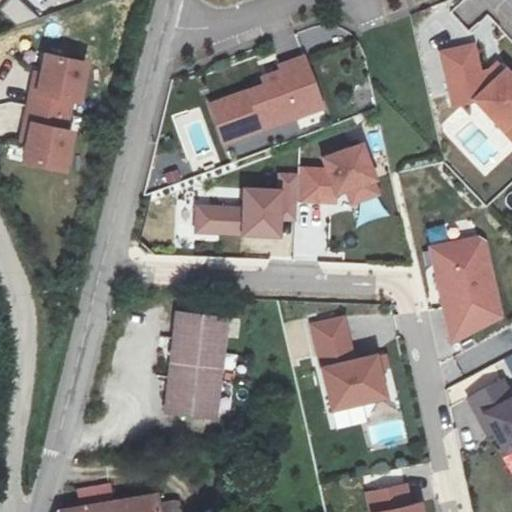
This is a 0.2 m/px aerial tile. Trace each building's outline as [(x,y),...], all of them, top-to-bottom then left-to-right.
[(9,0),(1,9),(19,26),(39,18),(20,0),(9,0)] [(481,34),(450,42),(464,93),(484,87),(510,116),(511,113),(511,60),(507,66),(500,59),(488,60),(481,34)] [(272,74),(217,94),(231,132),(308,103),(301,85),(325,77),(313,46),(286,56),(288,60),(269,67),(272,74)] [(511,55),(508,51),(500,59),(507,66),(511,60),(511,55)] [(33,71),(18,143),(27,144),(23,161),(69,170),(77,129),(70,128),(75,101),(83,103),(91,62),(44,53),(40,72),(33,71)] [(301,85),(308,103),(331,94),(325,77),(301,85)] [(201,113),(178,119),(191,168),(214,161),(201,113)] [(193,205),(193,236),(274,239),(274,222),(291,223),(292,203),(300,203),(299,216),(316,215),(316,210),(332,211),(331,195),(345,194),(347,207),(375,194),(356,143),(315,159),(314,170),(295,171),(295,175),(275,176),(275,191),(235,192),(234,205),(193,205)] [(479,240),(421,247),(426,271),(435,270),(446,347),(489,309),(479,240)] [(215,324),(165,320),(159,420),(208,423),(215,324)] [(343,321),(309,325),(320,408),(375,401),(370,356),(348,357),(343,321)] [(511,391),(502,375),(478,389),(486,405),(475,412),(498,453),(511,446),(511,391)] [(372,424),(373,442),(402,440),(401,421),(372,424)] [(76,489),(80,506),(114,498),(110,483),(76,489)] [(403,487),(362,491),(363,511),(416,511),(416,502),(405,503),(403,487)] [(59,511),(170,511),(170,504),(161,504),(159,496),(157,489),(114,498),(80,506),(60,510),(59,511)] [(170,504),(170,511),(182,511),(179,492),(159,496),(161,504),(170,504)]
